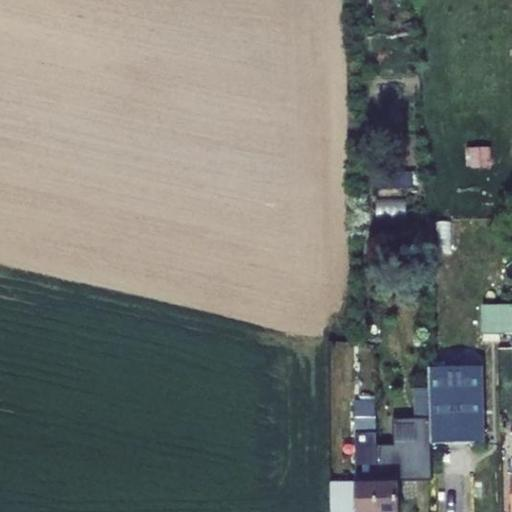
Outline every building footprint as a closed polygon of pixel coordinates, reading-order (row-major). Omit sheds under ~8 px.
[(455,316),(455,343),(488,343),(488,315),(455,316)] [(488,315),(488,343),(496,343),(495,315),(488,315)] [(471,378),(422,379),(423,456),(472,455),(471,378)] [(410,428),(388,428),(388,431),(388,445),(388,465),(411,464),(410,428)] [(369,431),(351,432),(352,446),(369,446),(369,431)] [(388,431),(369,431),(369,446),(388,445),(388,431)] [(511,511),(511,437),(503,438),(504,511),(511,511)] [(361,461),(347,461),(348,491),(348,511),(371,511),(370,471),(361,471),(361,461)] [(382,461),(370,461),(370,471),(371,511),(389,511),(389,471),(382,471),(382,461)] [(348,511),(348,491),(321,492),(321,511),(348,511)]
